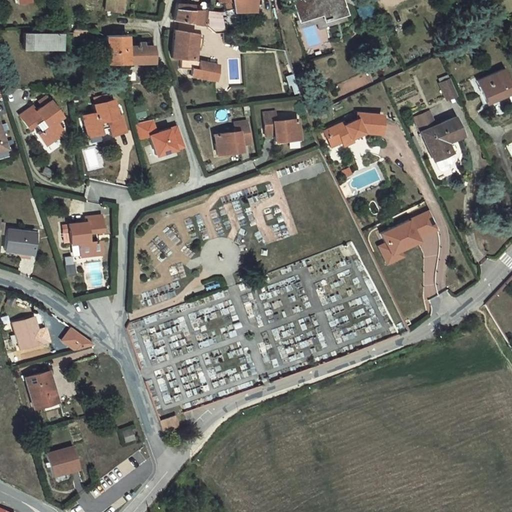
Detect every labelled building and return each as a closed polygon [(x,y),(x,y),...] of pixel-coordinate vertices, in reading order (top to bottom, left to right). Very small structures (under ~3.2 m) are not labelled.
[(125,14),(126,0),(104,0),(103,12),(125,14)] [(230,0),(231,7),(261,8),(260,0),(230,0)] [(324,14),(326,21),(348,15),(342,0),(293,0),(300,21),(324,14)] [(198,8),(180,7),(177,23),(210,27),(211,14),(198,12),(198,8)] [(212,31),(223,33),(225,16),(211,14),(210,27),(212,31)] [(302,29),(305,28),(317,25),(319,31),(328,28),(326,21),(324,14),(300,21),(302,29)] [(125,35),(111,34),(112,63),(125,62),(125,35)] [(154,63),(155,47),(132,48),(132,36),(125,35),(125,62),(154,63)] [(64,37),(27,37),(27,53),(64,53),(64,37)] [(191,65),(177,64),(176,75),(188,76),(188,79),(217,82),(219,68),(195,65),(196,56),(198,56),(200,41),(175,39),(173,52),(192,54),(191,65)] [(172,64),(177,64),(191,65),(192,54),(173,52),(172,64)] [(436,81),(443,100),(454,96),(447,77),(436,81)] [(511,89),(509,82),(482,94),(492,117),(511,107),(511,89)] [(65,119),(52,101),(38,111),(34,106),(21,114),(30,127),(35,124),(37,126),(38,127),(41,128),(44,130),(45,133),(41,136),(48,146),(66,134),(59,124),(65,119)] [(120,118),(114,102),(95,107),(97,115),(85,119),(91,140),(104,136),(103,133),(112,130),(114,137),(129,132),(124,117),(120,118)] [(142,104),(133,106),(136,117),(145,115),(142,104)] [(277,122),(276,113),(265,114),(268,137),(276,136),(277,143),(299,140),(297,120),(277,122)] [(386,117),(360,115),(360,121),(347,126),(346,124),(326,132),(330,141),(334,140),(337,146),(345,142),(347,146),(355,142),(354,139),(367,133),(384,135),(386,117)] [(159,136),(155,120),(135,125),(139,140),(153,136),(159,158),(187,150),(180,130),(159,136)] [(236,125),(237,133),(215,136),(218,157),(244,153),(243,146),(251,145),(248,123),(236,125)] [(426,145),(438,173),(455,165),(452,156),(461,152),(453,133),(426,145)] [(398,246),(436,231),(427,209),(376,230),(381,243),(375,245),(383,265),(402,257),(398,246)] [(88,222),(71,225),(73,245),(80,244),(83,258),(103,256),(102,242),(98,242),(97,233),(105,232),(103,216),(87,218),(88,222)] [(37,263),(38,240),(12,237),(10,258),(20,258),(20,262),(37,263)] [(48,343),(44,326),(37,327),(35,319),(13,325),(20,351),(48,343)] [(93,344),(70,327),(60,340),(74,350),(93,344)] [(59,400),(50,372),(29,378),(36,406),(59,400)] [(181,430),(177,419),(161,425),(165,436),(181,430)] [(135,441),(126,445),(129,455),(138,453),(135,441)] [(81,470),(75,449),(49,457),(55,478),(81,470)]
